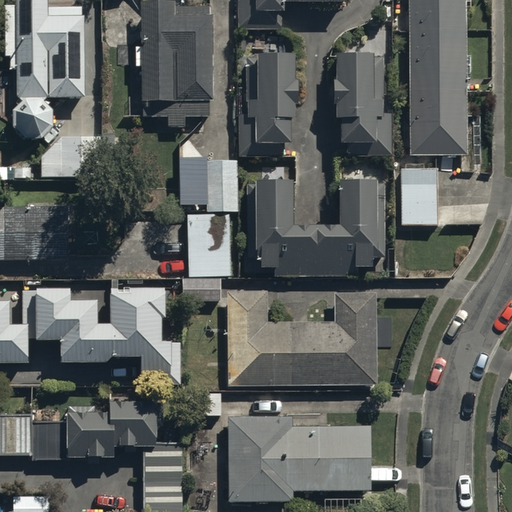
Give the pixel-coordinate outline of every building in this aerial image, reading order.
[(15,0),(16,4),(3,4),(4,54),(9,54),(9,67),(16,67),(16,95),(20,99),(12,108),(12,123),(24,137),(40,136),(52,124),(51,106),(43,99),(46,95),(82,95),(82,6),(47,6),(46,0),(15,0)] [(174,0),(138,0),(140,115),(167,115),(167,125),(184,125),(184,116),(209,116),(209,98),(211,98),(211,5),(174,5),(174,0)] [(237,0),(237,28),(280,28),(280,8),(283,8),(282,0),(237,0)] [(465,0),(407,0),(408,153),(466,153),(465,0)] [(372,50),(333,50),(334,77),(332,77),(332,101),(334,101),(334,115),(338,115),(339,140),(350,140),(350,156),(392,155),(391,112),(383,113),(382,55),(372,55),(372,50)] [(238,113),(238,154),(280,154),(280,140),(288,140),(288,114),(292,114),(292,99),(296,99),(296,76),(292,76),(292,51),(256,51),(256,63),(246,63),(246,113),(238,113)] [(97,181),(97,142),(61,142),(40,162),(40,181),(97,181)] [(236,159),(204,159),(204,209),(236,209),(236,159)] [(435,167),(400,167),(400,223),(435,223),(435,167)] [(259,264),(275,264),(275,273),(357,275),(358,264),(370,264),(370,254),(383,254),(384,182),(376,181),(376,177),(338,176),(337,221),(292,221),(292,177),(253,176),(252,246),(259,246),(259,264)] [(0,204),(0,257),(68,257),(67,204),(0,204)] [(228,222),(187,223),(188,275),(229,274),(228,222)] [(220,278),(182,278),(183,302),(220,301),(220,278)] [(0,360),(27,360),(26,338),(60,337),(61,360),(107,359),(107,355),(140,355),(141,384),(182,384),(181,340),(162,340),(162,316),(165,316),(164,287),(108,288),(108,319),(97,319),(97,297),(69,298),(69,285),(23,286),(23,321),(8,322),(7,298),(0,298),(0,360)] [(227,290),(227,383),(375,383),(375,292),(333,292),(333,320),(268,320),(268,290),(227,290)] [(112,444),(141,444),(140,511),(180,511),(181,441),(156,441),(156,395),(106,394),(106,407),(65,407),(65,419),(34,419),(34,412),(0,412),(0,453),(31,454),(31,460),(65,460),(65,455),(112,456),(112,444)] [(326,414),(227,415),(228,498),(293,498),(292,488),(371,487),(370,423),(327,423),(326,414)] [(42,511),(43,495),(14,496),(14,511),(42,511)]
